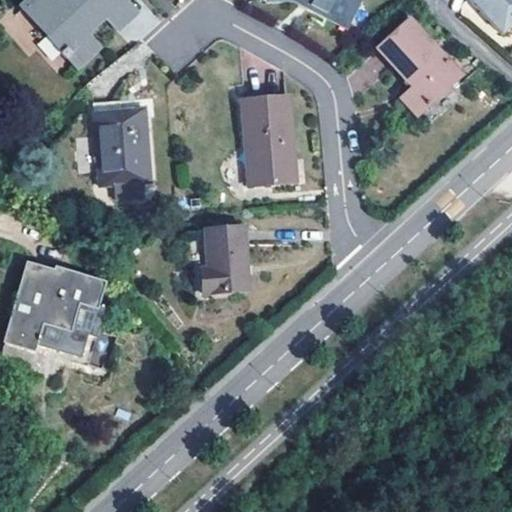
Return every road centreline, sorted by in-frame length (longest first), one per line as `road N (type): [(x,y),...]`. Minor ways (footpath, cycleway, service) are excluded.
road 1 (tertiary): [(371,275),(111,511)]
road 2 (residential): [(360,254),(344,204),(327,81),(232,24),(188,31)]
road 3 (tertiary): [(511,147),(371,275)]
